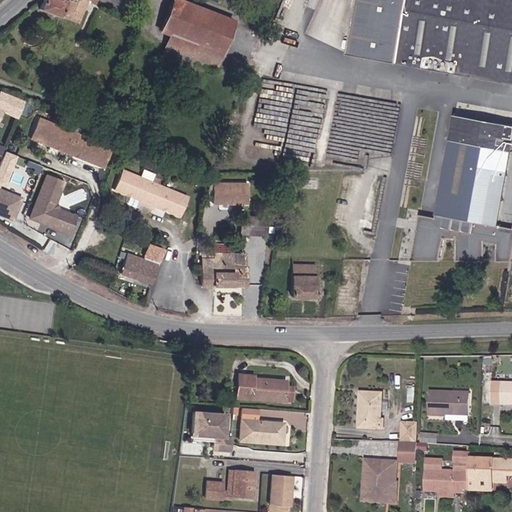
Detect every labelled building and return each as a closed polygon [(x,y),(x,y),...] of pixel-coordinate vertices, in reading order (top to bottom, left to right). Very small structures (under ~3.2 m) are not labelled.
[(92,4),(93,0),(42,0),(39,9),(59,17),(59,15),(76,22),(84,1),(92,4)] [(165,46),(216,66),(233,21),(177,0),(172,0),(160,31),(169,35),(165,46)] [(511,0),(358,0),(349,54),(511,84),(511,0)] [(511,125),(455,115),(436,217),(419,214),(411,260),(440,261),(444,238),(457,238),(457,261),(485,261),(485,242),(497,244),(497,262),(511,262),(511,261),(511,228),(493,225),(504,168),(508,168),(511,148),(511,125)] [(111,148),(37,119),(30,138),(103,167),(111,148)] [(0,165),(0,190),(2,191),(17,158),(5,154),(0,165)] [(187,197),(157,184),(159,179),(154,177),(152,182),(121,170),(113,190),(139,200),(138,202),(153,208),(154,206),(179,217),(187,197)] [(59,192),(63,183),(46,176),(32,211),(36,221),(68,234),(75,217),(58,210),(55,203),(59,192)] [(249,203),(249,183),(214,183),(214,203),(249,203)] [(2,216),(12,220),(21,199),(2,191),(0,190),(0,213),(3,214),(2,216)] [(266,236),(267,217),(240,215),(239,234),(266,236)] [(342,263),(344,252),(327,248),(325,259),(342,263)] [(151,284),(158,265),(127,254),(120,273),(151,284)] [(244,267),(244,254),(207,254),(207,259),(201,259),(200,285),(245,286),(246,267),(244,267)] [(315,296),(315,265),(291,265),(291,297),(315,296)] [(285,401),(286,386),(286,381),(254,379),(254,381),(237,380),(236,397),(285,401)] [(511,404),(511,382),(493,382),(492,404),(511,404)] [(470,413),(471,394),(430,392),(429,415),(448,415),(448,412),(470,413)] [(381,420),(383,394),(361,393),(360,428),(383,429),(384,420),(381,420)] [(213,436),(222,436),(224,412),(191,410),(189,434),(213,436)] [(281,440),(282,423),(240,420),(239,440),(259,441),(259,439),(281,440)] [(417,441),(417,423),(403,423),(403,441),(417,441)] [(437,443),(438,435),(422,434),(421,442),(437,443)] [(229,452),(230,437),(222,436),(213,436),(212,451),(229,452)] [(418,464),(418,443),(402,442),(401,463),(418,464)] [(463,494),(463,489),(471,490),(472,459),(472,453),(457,452),(456,470),(443,470),(443,461),(427,460),(426,492),(463,494)] [(511,475),(511,460),(472,459),(471,490),(494,491),(495,482),(508,483),(508,475),(511,475)] [(396,483),(397,463),(367,461),(364,500),(380,501),(380,499),(396,501),(397,483),(396,483)] [(230,497),(232,469),(228,469),(226,491),(221,491),(221,499),(230,499),(230,497)] [(253,499),(254,471),(232,469),(230,497),(253,499)] [(291,476),(271,475),(268,503),(289,505),(291,476)] [(221,499),(221,491),(222,482),(205,481),(204,498),(221,499)]
